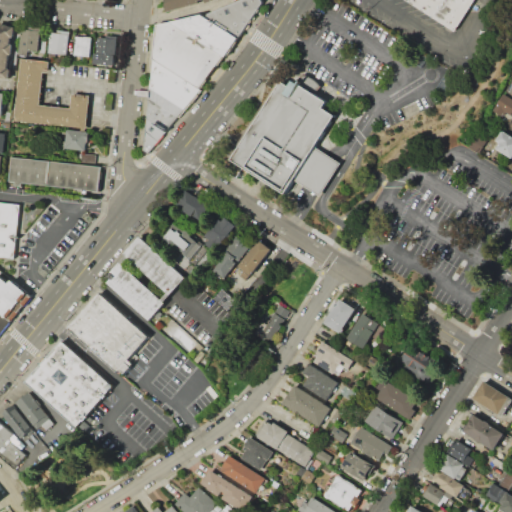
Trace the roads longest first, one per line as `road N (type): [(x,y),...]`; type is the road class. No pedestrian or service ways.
road 1 (residential): [(511,373),(175,160)]
road 2 (residential): [(93,511),(243,407),(343,266)]
road 3 (residential): [(383,511),(511,308)]
road 4 (secondary): [(295,0),(175,160)]
road 5 (residential): [(133,212),(120,187),(140,18)]
